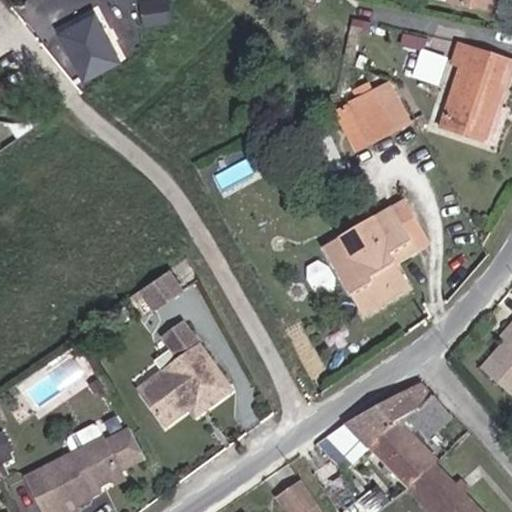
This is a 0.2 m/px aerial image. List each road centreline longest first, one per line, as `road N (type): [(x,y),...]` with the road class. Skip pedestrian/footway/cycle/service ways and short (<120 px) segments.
road 1 (unknown): [(312,422),(164,176),(0,18)]
road 2 (residential): [(422,350),(177,511)]
road 3 (unclassified): [(422,350),(511,454)]
road 4 (residential): [(511,251),(446,334),(422,350)]
